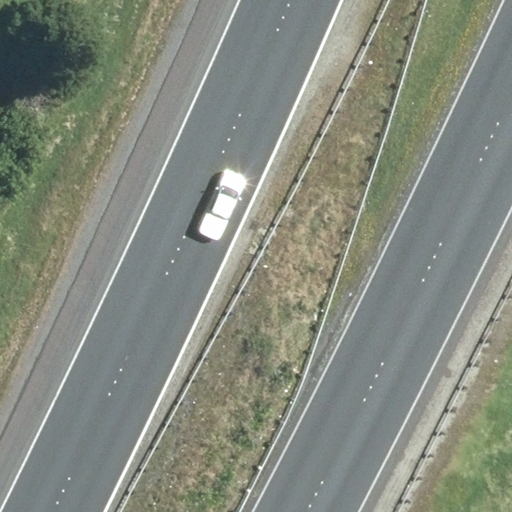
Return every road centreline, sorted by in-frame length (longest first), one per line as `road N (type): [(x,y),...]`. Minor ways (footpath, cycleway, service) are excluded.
road 1 (motorway): [(38,511),(278,0)]
road 2 (motorway): [(511,91),(289,511)]
